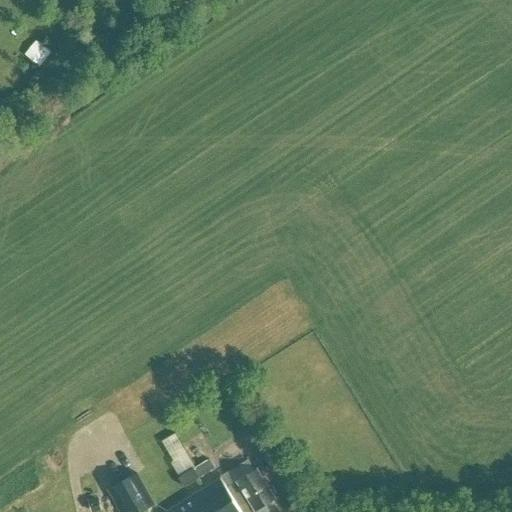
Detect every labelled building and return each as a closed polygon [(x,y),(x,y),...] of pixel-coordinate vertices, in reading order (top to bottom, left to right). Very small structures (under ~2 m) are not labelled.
[(210,459),(194,469),(199,477),(215,468),(210,459)] [(199,477),(194,469),(178,479),(184,487),(199,477)] [(279,511),(274,503),(278,501),(259,470),(238,482),(241,486),(230,493),(223,480),(171,511),(279,511)] [(141,511),(155,504),(138,475),(110,491),(122,511),(141,511)] [(353,489),(343,494),(349,504),(359,499),(353,489)] [(99,501),(89,503),(91,511),(94,511),(102,510),(99,501)]
